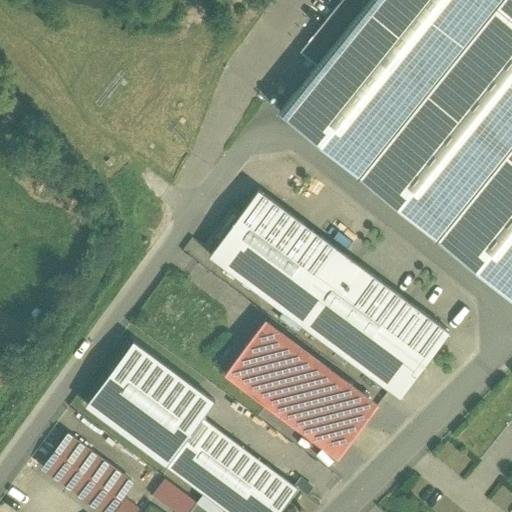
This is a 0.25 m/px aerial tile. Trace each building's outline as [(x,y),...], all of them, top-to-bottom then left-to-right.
[(511,0),(368,0),(317,64),(280,110),(511,297),(511,0)] [(342,0),(301,51),(317,64),(368,0),(342,0)] [(450,332),(259,188),(210,254),(401,397),(450,332)] [(0,262),(12,248),(0,238),(0,262)] [(375,410),(261,325),(225,373),(339,457),(375,410)] [(214,400),(133,341),(86,405),(167,465),(202,417),(214,400)] [(281,511),(299,488),(202,417),(167,465),(205,493),(198,502),(211,511),(221,511),(224,508),(230,511),(281,511)] [(108,511),(131,482),(69,436),(46,467),(106,511),(108,511)] [(189,511),(197,502),(174,485),(164,499),(182,511),(189,511)] [(189,511),(211,511),(198,502),(197,502),(189,511)]
